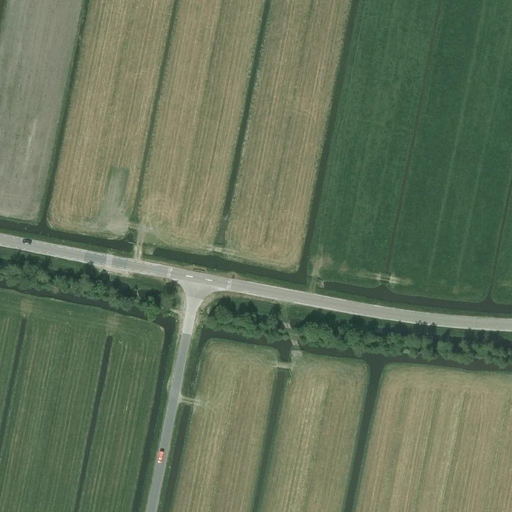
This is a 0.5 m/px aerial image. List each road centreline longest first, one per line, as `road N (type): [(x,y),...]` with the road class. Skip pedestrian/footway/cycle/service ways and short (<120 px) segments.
road 1 (tertiary): [(511,325),(402,315),(199,278)]
road 2 (unclassified): [(150,511),(199,278)]
road 3 (tertiary): [(199,278),(0,240)]
